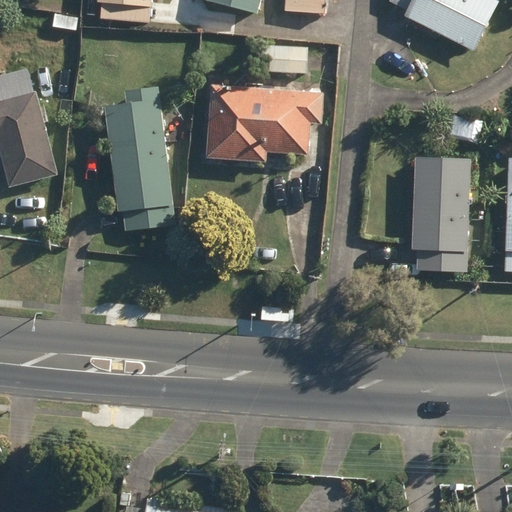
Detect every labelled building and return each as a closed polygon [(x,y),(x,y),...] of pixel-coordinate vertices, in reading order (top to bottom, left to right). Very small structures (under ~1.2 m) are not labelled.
[(100,23),(150,27),(152,0),(97,0),(97,7),(102,8),(100,23)] [(206,0),(205,6),(258,19),(262,0),(206,0)] [(286,0),(285,14),(326,16),(326,0),(286,0)] [(406,21),(474,55),(498,7),(484,0),(392,0),(390,5),(409,14),(406,21)] [(261,75),(307,77),(309,50),(262,49),(261,75)] [(52,80),(53,93),(69,92),(68,79),(52,80)] [(0,160),(8,192),(58,179),(36,97),(29,99),(24,80),(0,86),(0,160)] [(205,162),(266,166),(266,157),(308,160),(311,129),(321,130),(324,99),(211,89),(205,162)] [(105,112),(120,231),(175,223),(157,91),(125,95),(126,109),(105,112)] [(417,275),(466,276),(471,165),(415,163),(411,255),(418,255),(417,275)] [(226,511),(227,509),(221,508),(223,498),(215,497),(214,507),(147,500),(146,509),(127,507),(129,495),(122,494),(121,506),(126,507),(125,511),(226,511)]
